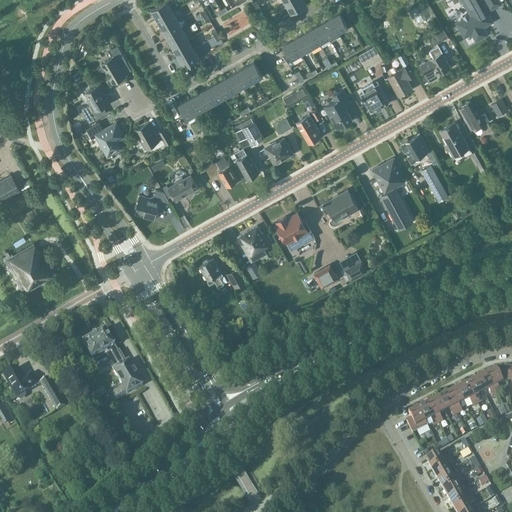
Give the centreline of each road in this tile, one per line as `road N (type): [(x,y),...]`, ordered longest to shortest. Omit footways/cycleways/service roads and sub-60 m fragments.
road 1 (unclassified): [(148,264),(511,61)]
road 2 (residential): [(439,511),(378,406),(470,360),(511,352)]
road 3 (tertiary): [(315,361),(446,295),(511,281)]
road 4 (unclassified): [(80,177),(58,138),(54,86),(74,27),(116,0)]
road 5 (residential): [(176,90),(325,0)]
road 6 (unclassified): [(130,273),(217,412)]
road 7 (unclassified): [(227,405),(148,264)]
road 8 (tertiary): [(217,412),(103,511)]
road 9 (unclassified): [(0,346),(130,273)]
road 10 (tertiary): [(120,511),(188,465),(231,422)]
